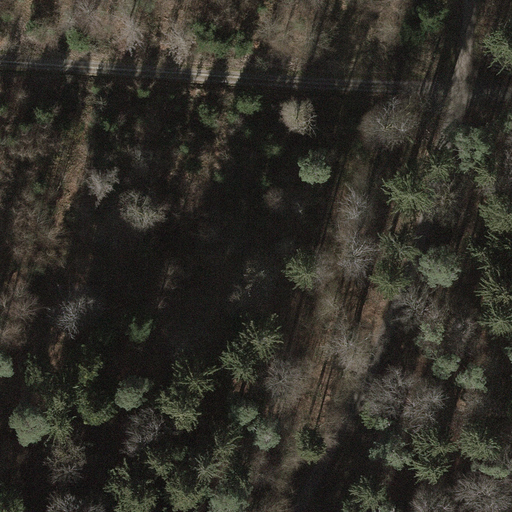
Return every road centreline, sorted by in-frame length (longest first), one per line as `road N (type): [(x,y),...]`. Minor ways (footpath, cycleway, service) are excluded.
road 1 (track): [(466,0),(466,91),(396,317),(300,511)]
road 2 (track): [(0,50),(466,91)]
